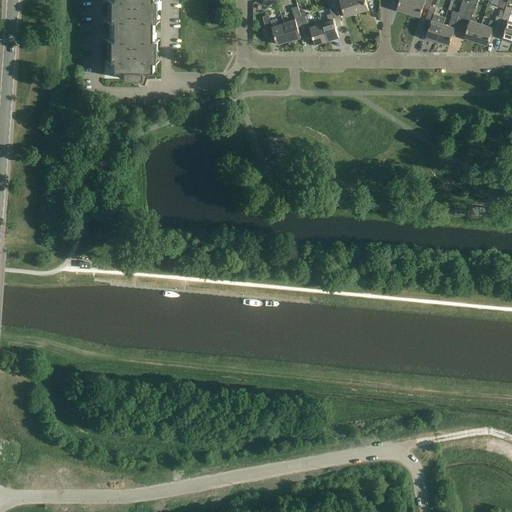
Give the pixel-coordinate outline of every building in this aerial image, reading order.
[(105,0),(105,62),(110,62),(110,71),(123,71),(123,79),(130,79),(130,80),(131,81),(144,86),(150,71),(155,71),(155,62),(160,62),(160,0),(105,0)] [(337,7),(342,5),(346,17),(358,13),(353,0),(334,0),(336,7),(336,6),(337,7)] [(353,0),(358,13),(370,10),(366,0),(353,0)] [(400,0),(398,10),(409,13),(413,0),(400,0)] [(413,0),(409,13),(421,17),(425,5),(430,7),(431,7),(432,0),(413,0)] [(470,0),(465,18),(463,24),(469,26),(465,38),(477,42),(482,24),(474,21),(476,17),(472,16),(477,0),(470,0)] [(300,12),(299,6),(292,8),(296,20),(284,23),(290,41),(302,37),(298,25),(303,24),(304,24),(300,12)] [(323,24),(328,41),(340,38),(336,26),(341,24),(342,27),(343,26),(337,7),(336,6),(336,7),(330,8),(332,13),(327,15),(329,22),(323,24)] [(430,7),(424,26),(424,27),(425,24),(431,26),(427,38),(439,42),(444,24),(446,18),(435,14),(436,9),(431,7),(430,7)] [(511,8),(506,7),(505,13),(501,24),(502,24),(507,26),(503,38),(511,41),(511,21),(509,20),(511,11),(511,8)] [(328,41),(323,24),(312,27),(308,15),(306,16),(305,11),(300,12),(304,24),(303,24),(307,37),(308,36),(307,34),(313,33),(316,45),(328,41)] [(482,24),(477,42),(489,46),(492,34),(497,35),(497,38),(502,24),(501,24),(505,13),(500,11),(499,16),(497,16),(496,21),(490,20),(489,26),(482,24)] [(290,41),(284,23),(279,25),(277,18),(271,20),(270,15),(263,17),(269,37),(270,37),(269,34),(274,32),(278,44),(290,41)] [(444,24),(439,42),(450,45),(454,33),(459,35),(459,37),(459,38),(463,24),(465,18),(459,16),(457,21),(451,19),(449,25),(444,24)] [(511,186),(500,196),(503,201),(506,204),(511,199),(511,186)]
